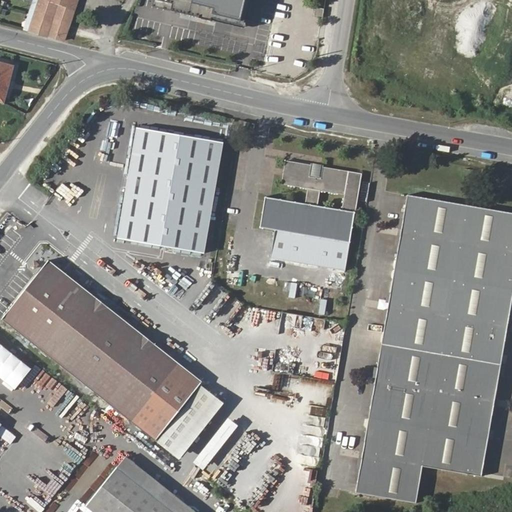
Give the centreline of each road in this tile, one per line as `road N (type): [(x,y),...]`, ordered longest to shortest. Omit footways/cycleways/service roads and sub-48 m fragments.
road 1 (unknown): [(389,126),(339,484)]
road 2 (unclassified): [(107,71),(139,70),(326,115)]
road 3 (unclassified): [(326,115),(511,148)]
road 4 (unknown): [(263,0),(252,36),(124,5)]
road 5 (unclassified): [(91,76),(0,187)]
